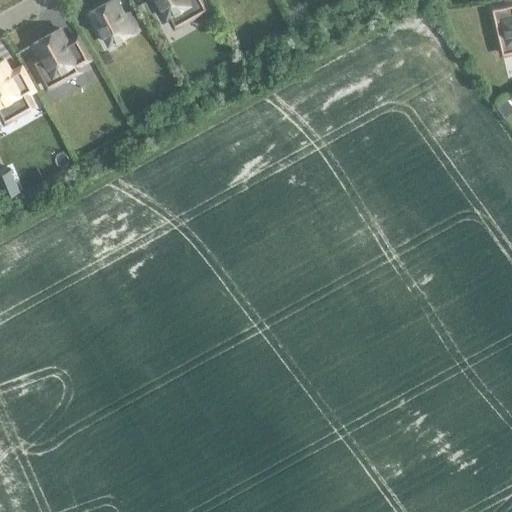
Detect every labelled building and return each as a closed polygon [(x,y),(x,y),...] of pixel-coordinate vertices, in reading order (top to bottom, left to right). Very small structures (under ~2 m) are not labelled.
[(124,14),(116,0),(110,0),(88,12),(95,25),(98,23),(109,43),(130,31),(131,33),(139,29),(129,11),(124,14)] [(158,0),(167,15),(189,3),(187,0),(158,0)] [(511,15),(502,17),(508,42),(511,41),(511,15)] [(77,36),(67,42),(59,28),(32,43),(39,56),(42,54),(53,74),(58,72),(62,79),(75,71),(71,64),(75,62),(76,65),(89,57),(77,36)] [(21,67),(11,72),(3,59),(0,61),(0,103),(19,93),(20,96),(33,88),(21,67)]
